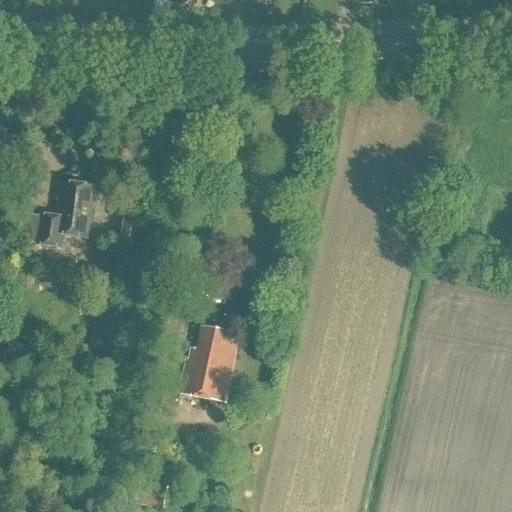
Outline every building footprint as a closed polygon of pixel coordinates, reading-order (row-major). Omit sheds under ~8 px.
[(359,0),(359,5),(389,9),(390,0),(359,0)] [(93,157),(90,173),(102,176),(105,159),(93,157)] [(41,217),(37,247),(62,250),(63,237),(88,240),(94,189),(63,185),(58,219),(41,217)] [(130,223),(121,222),(117,248),(127,250),(130,223)] [(96,317),(91,351),(118,354),(118,349),(120,349),(123,326),(121,326),(122,320),(96,317)] [(187,361),(180,396),(225,405),(237,344),(228,343),(230,335),(202,329),(198,351),(192,350),(189,361),(187,361)] [(168,488),(140,482),(136,506),(163,511),(168,488)]
